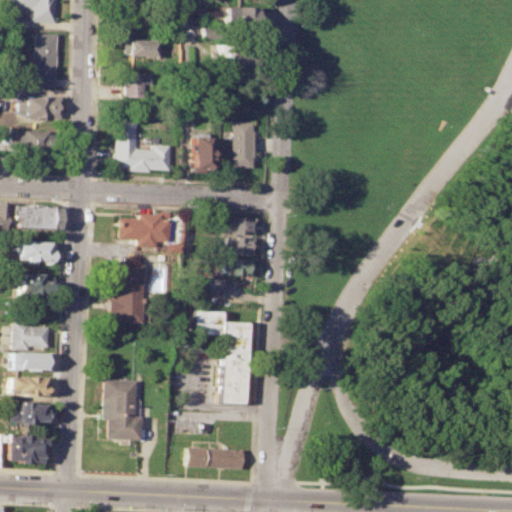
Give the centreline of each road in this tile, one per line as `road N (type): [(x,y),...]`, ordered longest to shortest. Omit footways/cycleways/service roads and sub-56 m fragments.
road 1 (tertiary): [(0,484),(511,510)]
road 2 (residential): [(286,0),(263,511)]
road 3 (residential): [(279,499),(308,395),(348,306),(511,68)]
road 4 (residential): [(64,488),(87,0)]
road 5 (residential): [(0,186),(279,199)]
road 6 (residential): [(332,337),(342,393),(384,448),(427,468),(511,470)]
